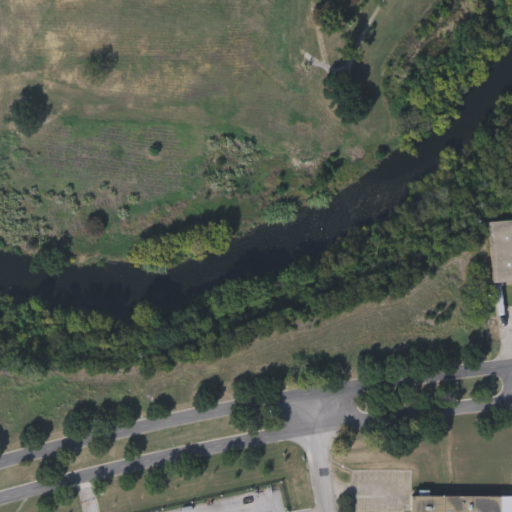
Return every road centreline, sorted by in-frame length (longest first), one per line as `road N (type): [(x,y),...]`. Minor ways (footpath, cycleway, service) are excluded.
road 1 (tertiary): [(0,501),(224,445),(511,403)]
road 2 (tertiary): [(511,367),(263,402),(0,463)]
